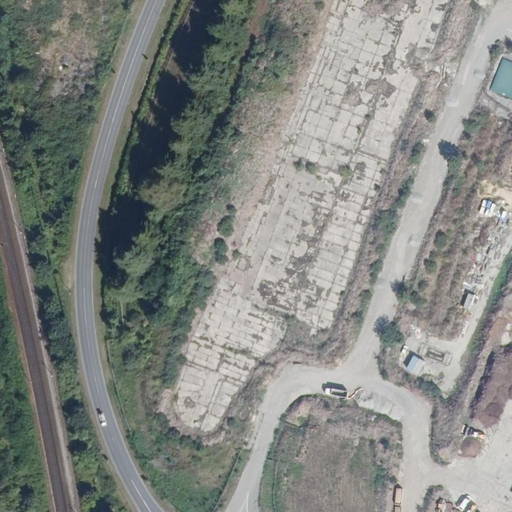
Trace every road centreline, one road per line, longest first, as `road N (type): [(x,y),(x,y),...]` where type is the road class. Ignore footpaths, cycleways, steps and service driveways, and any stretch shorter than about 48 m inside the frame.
road 1 (tertiary): [(156,0),(91,216),(84,315),(117,451),(148,507)]
road 2 (unknown): [(349,381),(406,419),(406,511)]
